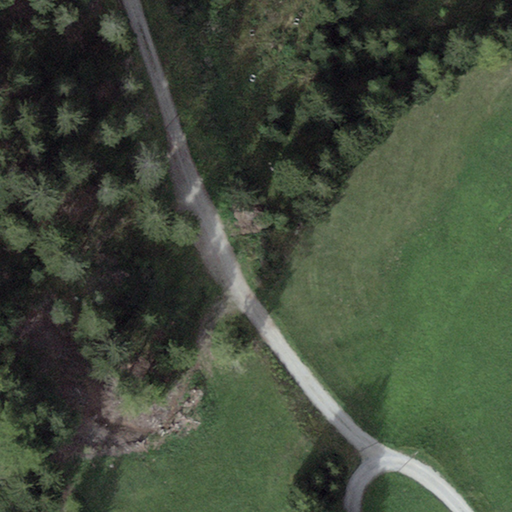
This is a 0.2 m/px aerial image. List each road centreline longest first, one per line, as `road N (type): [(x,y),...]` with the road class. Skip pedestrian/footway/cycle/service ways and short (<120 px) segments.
road 1 (track): [(130,0),(206,236),(296,369),(379,458)]
road 2 (track): [(468,511),(422,470),(379,458),(355,473),(351,511)]
